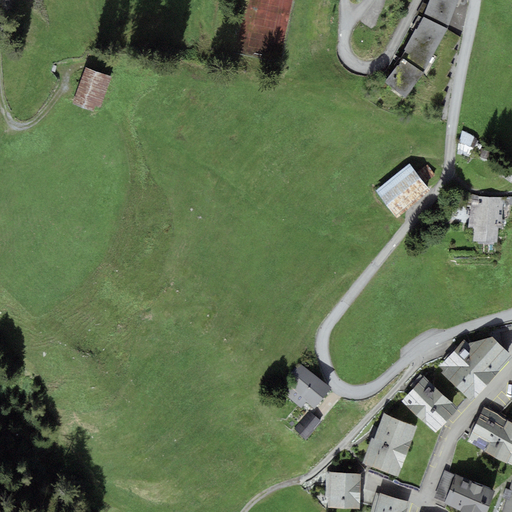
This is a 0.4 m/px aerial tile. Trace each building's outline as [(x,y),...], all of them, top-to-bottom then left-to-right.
[(429,0),(423,17),(417,30),(415,29),(404,49),(406,50),(401,57),(403,58),(424,72),(447,28),(459,0),(429,0)] [(406,98),(424,72),(403,58),(385,82),(406,98)] [(99,112),(112,77),(84,68),(72,103),(99,112)] [(475,138),(462,131),(457,153),(468,158),(475,138)] [(482,149),(481,150),(480,158),(487,161),(491,152),(482,149)] [(376,191),(398,218),(431,190),(409,164),(376,191)] [(479,197),(471,194),(468,206),(470,206),(468,229),(474,228),(473,242),(497,243),(499,229),(502,229),(503,197),(479,197)] [(464,340),(440,366),(444,369),(441,372),(472,402),(511,356),(493,337),(469,344),(464,340)] [(331,388),(299,364),(283,384),(289,389),(284,395),(302,408),(307,402),(315,409),(331,388)] [(414,388),(423,378),(420,375),(410,385),(414,388)] [(414,388),(402,401),(436,433),(459,409),(424,377),(423,378),(414,388)] [(498,414),(484,408),(467,441),(482,450),(511,465),(511,462),(511,423),(506,421),(498,414)] [(306,440),(320,421),(308,412),(294,430),(306,440)] [(398,477),(417,426),(384,414),(374,439),(372,438),(362,463),(398,477)] [(444,503),(455,475),(444,470),(433,499),(444,503)] [(359,509),(360,474),(329,473),(328,509),(359,509)] [(487,511),(496,491),(455,475),(444,503),(462,510),(460,511),(487,511)] [(511,511),(511,479),(509,489),(505,488),(502,498),(507,499),(502,511),(511,511)] [(406,511),(410,502),(376,493),(371,511),(406,511)]
